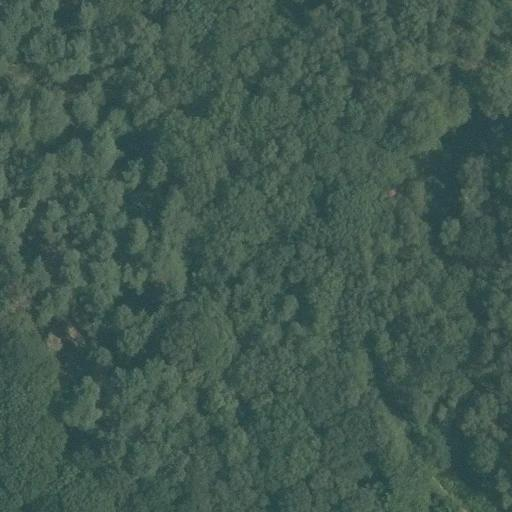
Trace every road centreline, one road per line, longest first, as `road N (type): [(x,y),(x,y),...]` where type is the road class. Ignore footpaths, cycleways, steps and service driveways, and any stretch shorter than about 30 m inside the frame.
road 1 (track): [(459,511),(364,385),(270,0)]
road 2 (track): [(0,398),(57,485),(86,511)]
